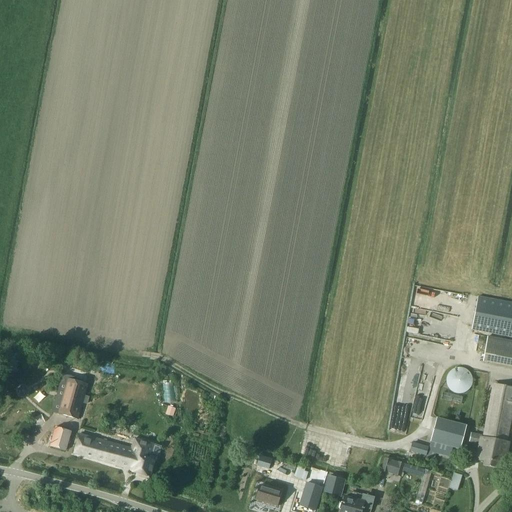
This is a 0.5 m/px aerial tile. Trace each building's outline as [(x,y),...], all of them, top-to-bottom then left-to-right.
[(511,301),(479,295),(473,328),(511,335),(511,301)] [(511,339),(488,335),(484,360),(511,365),(511,339)] [(471,386),(472,383),(472,380),(472,377),(470,375),(468,372),(466,370),(463,369),(460,369),(457,369),(454,369),(452,371),(450,373),(448,375),(447,378),(446,381),(447,384),(448,387),(449,389),(451,392),(454,393),(457,394),(460,394),(463,394),(465,393),(468,391),(470,389),(471,386)] [(68,379),(58,414),(78,420),(83,403),(87,404),(89,397),(85,396),(88,385),(85,384),(78,382),(68,379)] [(506,441),(511,410),(511,386),(494,383),(484,436),(471,434),(470,442),(479,444),(476,460),(485,462),(484,466),(496,468),(496,464),(505,465),(509,441),(506,441)] [(168,407),(166,415),(172,417),(175,410),(168,407)] [(429,447),(427,457),(434,459),(436,454),(450,457),(452,448),(460,450),(466,426),(437,419),(435,424),(429,447)] [(56,427),(50,447),(65,451),(71,431),(56,427)] [(74,453),(131,470),(131,472),(140,474),(139,476),(149,479),(154,461),(143,458),(145,453),(149,454),(152,443),(135,438),(132,449),(79,434),(74,453)] [(412,443),(410,451),(426,455),(428,448),(412,443)] [(260,457),(257,466),(268,469),(271,460),(260,457)] [(385,459),(381,471),(388,473),(389,466),(396,468),(395,475),(401,476),(403,469),(404,464),(385,459)] [(297,467),(294,476),(305,480),(308,474),(304,472),(305,469),(297,467)] [(453,472),(448,487),(457,490),(462,475),(453,472)] [(343,480),(329,476),(325,493),(337,496),(338,491),(340,492),(343,480)] [(307,483),(300,506),(315,511),(323,488),(307,483)] [(256,500),(277,507),(281,492),(260,486),(256,500)] [(365,502),(341,496),(341,497),(344,497),(343,503),(339,502),(339,504),(342,504),(340,511),(361,511),(362,509),(371,511),(374,498),(367,496),(368,495),(367,495),(365,502)]
